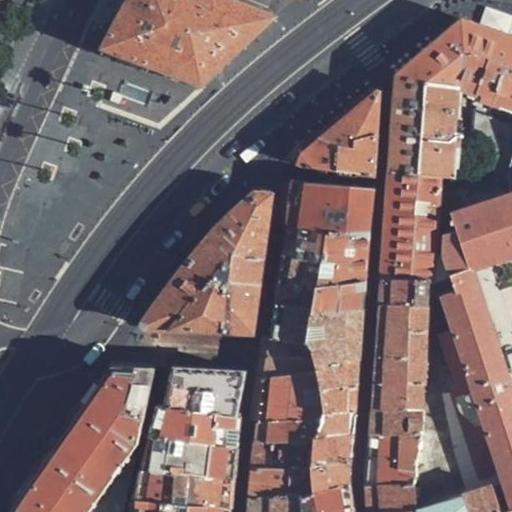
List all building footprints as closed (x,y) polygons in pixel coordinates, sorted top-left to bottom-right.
[(151,66),(201,85),(273,15),(232,0),(127,0),(104,48),(151,66)] [(455,27),(397,75),(463,88),(511,105),(511,36),(463,20),(455,27)] [(392,140),(390,170),(440,174),(457,175),(463,88),(397,75),(392,140)] [(298,165),(375,175),(380,90),(340,122),(301,155),(298,165)] [(445,254),(432,265),(431,281),(430,288),(454,279),(457,287),(443,293),(456,335),(442,340),(467,409),(480,405),(511,500),(511,384),(474,269),(511,256),(511,162),(508,171),(510,193),(455,211),(459,226),(451,230),(445,254)] [(388,191),(384,260),(432,265),(440,174),(390,170),(388,191)] [(295,183),(288,229),(325,230),(371,232),(374,189),(331,186),(295,183)] [(142,324),(255,332),(272,195),(255,193),(220,222),(214,230),(182,270),(142,324)] [(325,230),(288,229),(286,242),(284,256),(321,259),(325,230)] [(371,232),(325,230),(321,259),(317,281),(367,281),(369,264),(371,232)] [(321,259),(284,256),(282,269),(279,283),(317,284),(317,281),(321,259)] [(432,265),(384,260),(382,281),(431,281),(432,265)] [(317,281),(317,284),(314,306),(365,307),(365,296),(367,281),(317,281)] [(431,281),(382,281),(381,292),(380,307),(429,309),(430,288),(431,281)] [(317,284),(279,283),(276,306),(314,306),(317,284)] [(314,306),(276,306),(273,320),(271,337),(313,338),(314,306)] [(365,307),(314,306),(313,338),(316,354),(361,357),(362,332),(365,307)] [(429,309),(380,307),(377,356),(373,412),(425,414),(429,309)] [(313,338),(271,337),(264,378),(318,379),(316,354),(313,338)] [(316,354),(318,379),(318,383),(359,384),(360,369),(361,357),(316,354)] [(38,468),(7,511),(123,511),(125,507),(156,366),(147,365),(115,363),(38,468)] [(175,367),(166,405),(239,415),(246,371),(210,369),(175,367)] [(318,379),(264,378),(258,424),(319,419),(319,413),(318,383),(318,379)] [(359,384),(318,383),(319,413),(357,409),(358,397),(359,384)] [(239,415),(166,405),(160,404),(151,437),(238,447),(240,431),(242,415),(239,415)] [(357,409),(319,413),(319,419),(316,437),(355,433),(356,420),(357,409)] [(425,414),(373,412),(372,424),(371,437),(424,440),(425,414)] [(319,419),(258,424),(258,432),(257,443),(316,437),(319,419)] [(355,433),(316,437),(313,465),(353,458),(354,445),(355,433)] [(238,447),(151,437),(143,469),(235,477),(236,470),(238,447)] [(313,465),(316,437),(257,443),(250,498),(307,489),(313,465)] [(424,440),(371,437),(370,460),(368,491),(414,483),(424,440)] [(353,458),(313,465),(307,489),(351,482),(352,468),(353,458)] [(235,477),(143,469),(138,489),(136,497),(233,507),(235,483),(235,477)] [(500,511),(490,481),(459,491),(465,511),(500,511)] [(351,482),(307,489),(301,511),(354,511),(352,492),(351,482)] [(414,483),(368,491),(368,501),(368,511),(386,511),(414,506),(414,483)] [(301,511),(307,489),(250,498),(250,504),(249,511),(301,511)] [(465,511),(459,491),(414,506),(386,511),(465,511)] [(233,511),(233,507),(136,497),(134,511),(233,511)]
